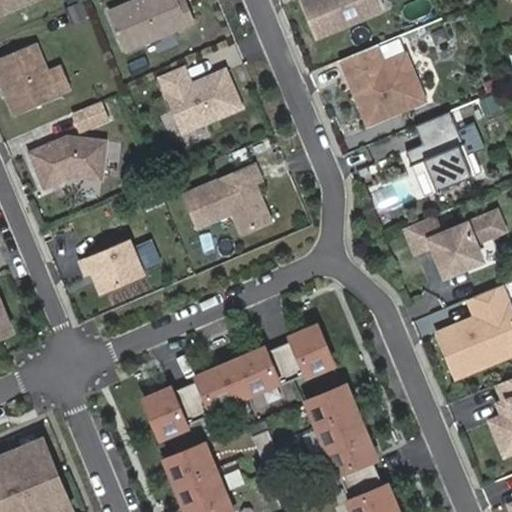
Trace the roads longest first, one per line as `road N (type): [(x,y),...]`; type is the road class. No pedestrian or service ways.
road 1 (residential): [(469,511),(383,305),(331,261)]
road 2 (residential): [(73,364),(331,261)]
road 3 (residential): [(256,0),(333,184),(331,261)]
road 4 (residential): [(0,180),(73,364)]
road 5 (residential): [(73,364),(77,409),(120,511)]
